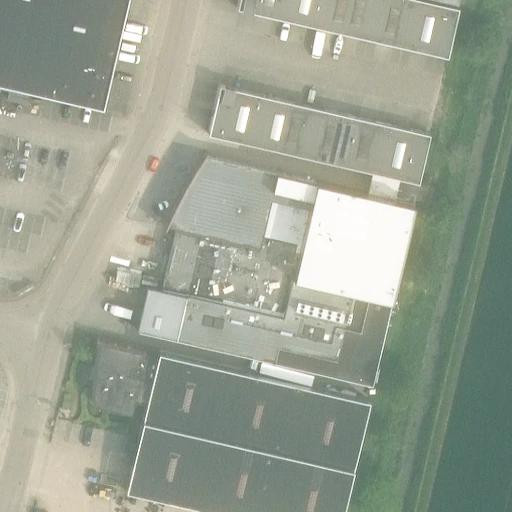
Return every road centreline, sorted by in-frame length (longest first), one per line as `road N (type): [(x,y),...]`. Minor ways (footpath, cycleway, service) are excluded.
road 1 (unclassified): [(47,337),(155,122),(186,0)]
road 2 (unclassified): [(7,511),(47,337)]
